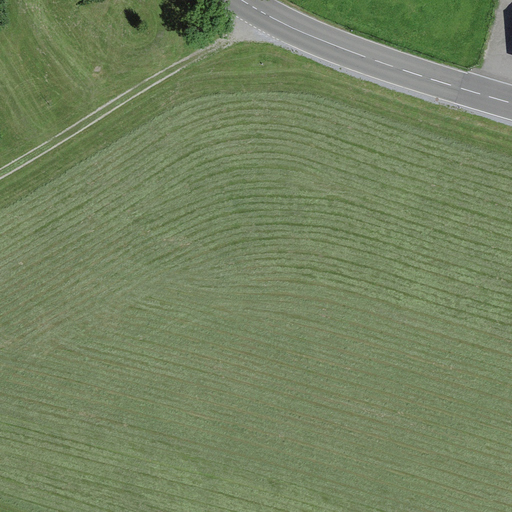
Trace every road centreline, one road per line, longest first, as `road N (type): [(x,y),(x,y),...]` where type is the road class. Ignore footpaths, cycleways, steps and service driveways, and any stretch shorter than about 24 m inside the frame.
road 1 (track): [(261,12),(251,28),(0,174)]
road 2 (primary): [(511,103),(351,52),(242,0)]
